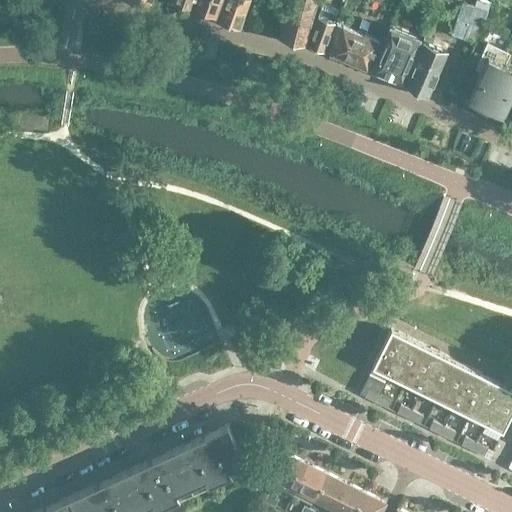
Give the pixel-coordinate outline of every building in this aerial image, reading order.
[(214,16),(219,0),(194,0),(192,5),(199,8),(198,10),(214,16)] [(239,28),(248,0),(223,0),(216,20),(239,28)] [(304,45),(318,0),(291,0),(279,37),(304,45)] [(476,43),(486,19),(462,9),(452,33),(476,43)] [(324,51),(334,21),(317,16),(307,46),(324,51)] [(367,69),(379,41),(342,25),(328,54),(367,69)] [(420,37),(390,25),(372,71),(401,83),(420,37)] [(428,96),(447,49),(432,42),(423,39),(404,84),(428,96)] [(511,94),(511,66),(482,53),(475,68),(481,71),(468,100),(475,103),(472,109),(500,121),(511,94)] [(439,142),(442,135),(434,132),(431,140),(439,142)] [(389,374),(408,336),(391,328),(372,366),(389,374)] [(405,382),(424,344),(408,336),(389,374),(405,382)] [(421,390),(440,352),(424,344),(405,382),(421,390)] [(438,398),(457,360),(440,352),(421,390),(438,398)] [(454,406),(473,368),(457,360),(438,398),(454,406)] [(470,414),(489,376),(473,368),(454,406),(470,414)] [(486,422),(505,384),(489,376),(470,414),(486,422)] [(503,431),(511,411),(511,387),(505,384),(486,422),(503,431)] [(376,401),(380,393),(368,388),(364,396),(376,401)] [(387,407),(391,399),(380,393),(376,401),(387,407)] [(408,417),(412,409),(401,404),(397,411),(408,417)] [(419,423),(423,415),(412,409),(408,417),(419,423)] [(440,433),(444,425),(433,420),(429,428),(440,433)] [(452,439),(455,431),(444,425),(440,433),(452,439)] [(129,511),(152,502),(154,508),(180,496),(177,491),(192,484),(204,478),(207,484),(232,473),(232,472),(231,472),(229,468),(244,460),(229,427),(214,434),(212,430),(173,448),(174,451),(161,457),(159,454),(120,471),(122,475),(109,481),(107,477),(67,495),(69,499),(56,505),(54,501),(30,511),(129,511)] [(473,449),(476,441),(465,436),(461,444),(473,449)] [(484,455),(488,447),(476,441),(473,449),(484,455)] [(296,486),(308,462),(288,453),(277,477),(296,486)] [(315,496),(327,472),(308,462),(296,486),(315,496)] [(334,505),(346,481),(327,472),(315,496),(334,505)] [(347,511),(353,511),(365,491),(346,481),(334,505),(347,511)] [(377,511),(384,500),(365,491),(353,511),(377,511)] [(275,504),(278,498),(269,493),(266,499),(275,504)]
